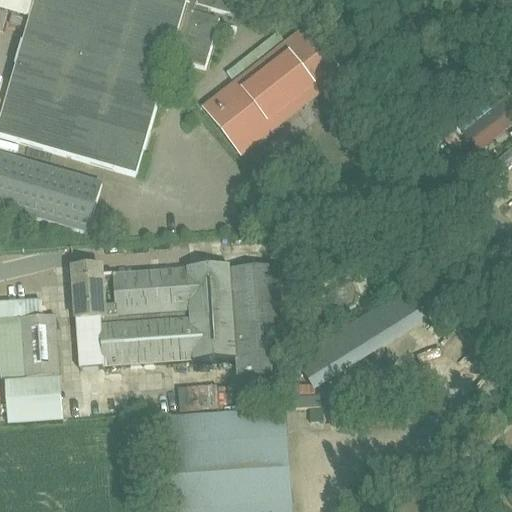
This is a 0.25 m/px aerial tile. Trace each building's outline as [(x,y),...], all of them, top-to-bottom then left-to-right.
[(36,0),(0,125),(0,136),(138,177),(173,53),(181,55),(179,62),(206,69),(220,20),(202,15),(204,8),(235,17),(240,0),(36,0)] [(214,102),(251,148),(275,129),(271,124),(314,89),(319,95),(343,76),(306,30),(214,102)] [(462,130),(499,101),(491,91),(454,120),(462,130)] [(102,185),(0,155),(0,210),(87,235),(102,185)] [(460,214),(436,183),(427,190),(430,194),(451,221),(460,214)] [(194,364),(235,361),(238,409),(290,405),(280,268),(230,271),(229,269),(188,272),(102,278),(102,268),(73,270),(76,322),(77,322),(80,371),(194,363),(194,364)] [(466,268),(430,297),(445,317),(481,288),(466,268)] [(292,364),(314,398),(428,325),(407,292),(292,364)] [(63,423),(56,318),(42,319),(41,304),(0,306),(0,347),(2,382),(6,382),(9,427),(63,423)] [(315,413),(310,413),(310,417),(311,424),(321,424),(324,424),(323,413),(315,413)] [(294,511),(290,437),(168,444),(171,511),(294,511)] [(497,499),(466,461),(459,467),(440,482),(443,486),(464,511),(480,511),(482,511),(497,499)] [(461,511),(459,509),(429,472),(380,511),(461,511)]
